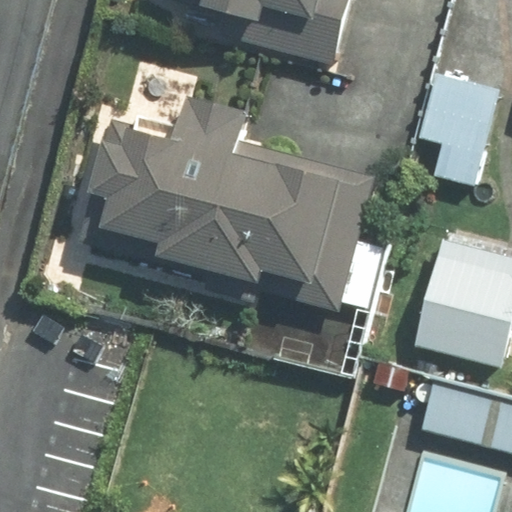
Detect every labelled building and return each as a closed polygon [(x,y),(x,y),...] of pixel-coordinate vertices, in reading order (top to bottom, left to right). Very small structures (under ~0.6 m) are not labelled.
[(232,0),(233,2),(302,15),(305,3),(364,14),(366,0),(232,0)] [(510,85),(441,70),(428,128),(452,133),(442,174),(487,184),(510,85)] [(380,230),(395,174),(118,100),(83,231),(382,310),(402,236),(380,230)] [(511,249),(453,235),(425,346),(511,367),(511,249)] [(511,395),(448,378),(434,427),(511,448),(511,395)]
